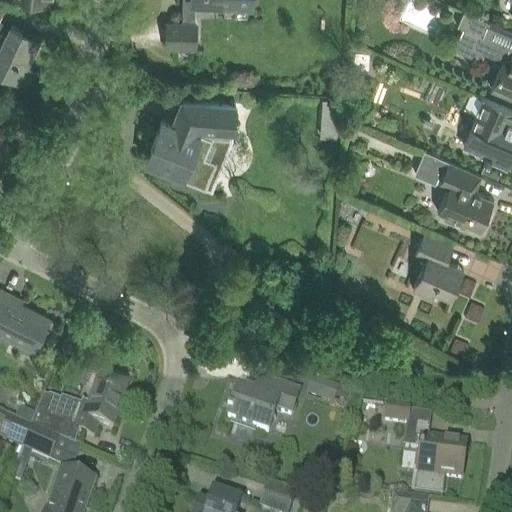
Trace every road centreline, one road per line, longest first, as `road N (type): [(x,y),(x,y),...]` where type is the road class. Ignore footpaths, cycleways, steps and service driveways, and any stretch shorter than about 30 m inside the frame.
road 1 (residential): [(4,246),(149,318),(176,350),(130,511)]
road 2 (residential): [(104,0),(94,69),(71,131),(4,246)]
road 3 (residential): [(511,390),(490,511)]
